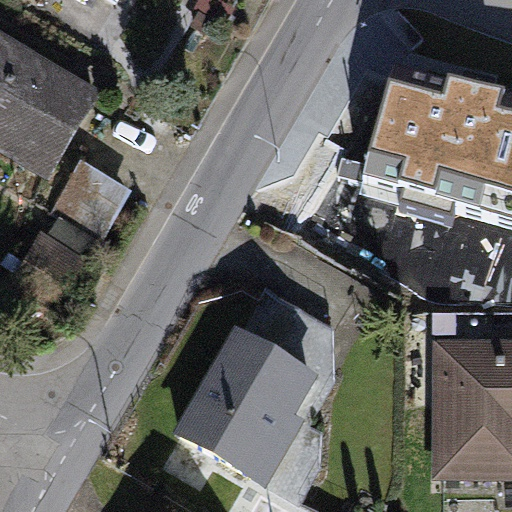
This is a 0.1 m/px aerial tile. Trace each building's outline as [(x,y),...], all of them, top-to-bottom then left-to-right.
[(0,30),(2,27),(0,26),(0,160),(50,192),(105,103),(0,38),(0,30)] [(511,112),(393,79),(362,188),(511,230),(511,112)] [(135,199),(81,168),(51,217),(103,248),(135,199)] [(105,277),(41,240),(12,290),(75,327),(105,277)] [(335,338),(267,298),(177,445),(269,501),(338,383),(335,338)] [(511,349),(438,349),(437,488),(511,488),(511,349)]
